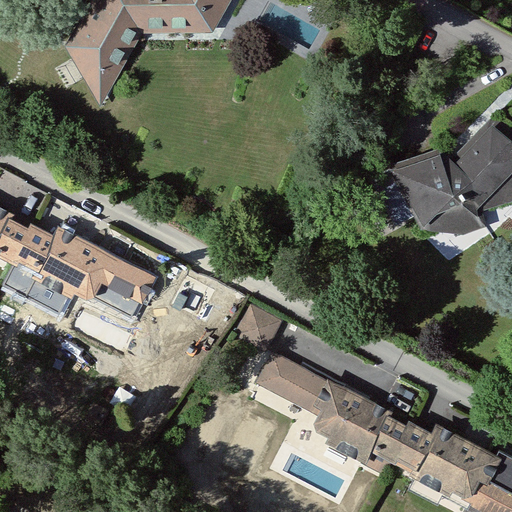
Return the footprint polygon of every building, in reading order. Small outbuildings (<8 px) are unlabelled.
[(86,0),(59,48),(94,106),(138,30),(205,31),(223,0),(86,0)] [(442,153),(388,169),(368,179),(394,228),(416,215),(423,229),(464,235),(486,225),(484,210),(511,201),(511,143),(488,119),(453,160),(442,153)] [(0,251),(32,268),(31,273),(73,296),(77,290),(86,295),(93,293),(101,278),(111,283),(125,256),(58,223),(53,232),(32,221),(30,226),(6,214),(8,210),(0,205),(0,251)] [(279,321),(251,305),(236,332),(264,347),(279,321)] [(329,379),(272,352),(257,383),(318,411),(315,405),(329,379)] [(511,511),(511,498),(484,483),(497,460),(447,432),(440,444),(329,379),(315,405),(318,411),(320,417),(313,425),(315,437),(364,464),(370,452),(476,511),(511,511)]
